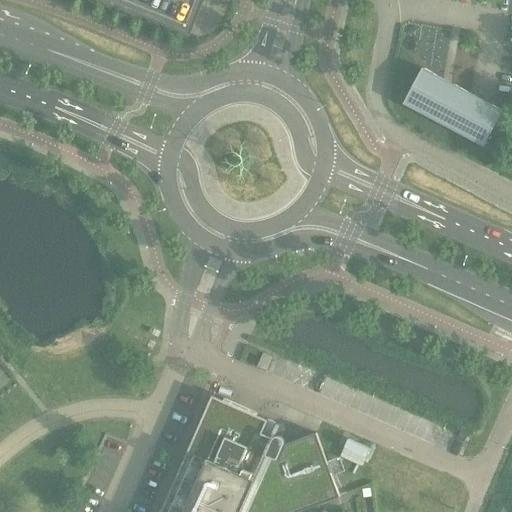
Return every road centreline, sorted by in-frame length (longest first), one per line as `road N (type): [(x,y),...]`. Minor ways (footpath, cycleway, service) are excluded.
road 1 (residential): [(188,353),(481,477),(511,412)]
road 2 (residential): [(163,417),(75,418),(0,462)]
road 3 (tertiary): [(238,252),(313,238),(402,259)]
road 4 (tertiary): [(473,231),(326,157)]
road 5 (tertiary): [(473,231),(323,173)]
road 6 (tertiary): [(44,103),(157,168),(170,185)]
road 7 (tertiary): [(250,73),(183,87),(103,71)]
road 8 (tertiary): [(44,103),(72,107),(172,151)]
road 9 (tertiary): [(323,173),(304,155),(283,108),(239,93)]
road 10 (tertiary): [(172,151),(211,220),(249,231)]
